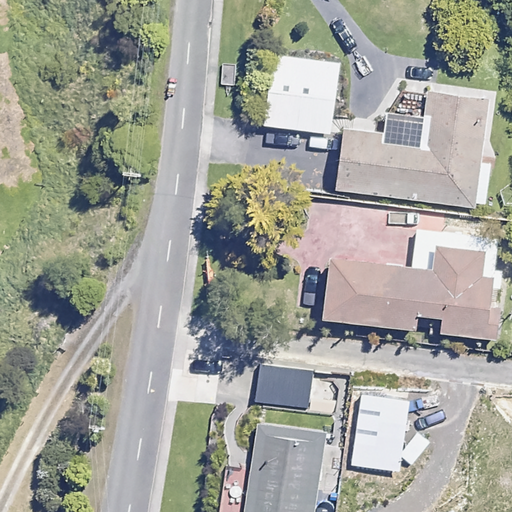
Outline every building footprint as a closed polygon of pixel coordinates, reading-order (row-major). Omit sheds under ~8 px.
[(339,63),(271,55),(262,125),(330,133),(339,63)] [(488,98),(427,90),(424,114),(387,109),(384,135),(341,130),(334,188),(485,206),(490,163),(480,162),(488,98)] [(301,314),(318,316),(413,328),(415,313),(440,316),(439,328),(493,335),(495,319),(485,318),(492,263),(495,238),(313,215),(301,314)] [(314,369),(261,362),(256,400),(309,408),(314,369)] [(222,511),(219,511),(218,511),(309,511),(323,427),(258,416),(242,511),(222,511)]
